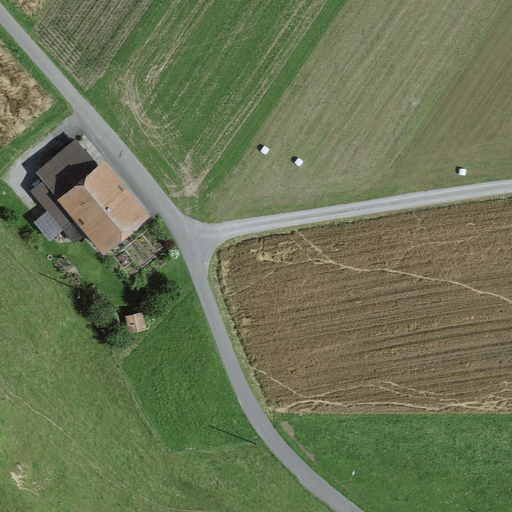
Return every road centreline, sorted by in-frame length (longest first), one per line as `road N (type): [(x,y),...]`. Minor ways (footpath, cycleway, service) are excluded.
road 1 (unclassified): [(0,9),(127,156),(189,242),(254,411),(287,454),(355,511)]
road 2 (track): [(511,183),(219,230),(189,242)]
